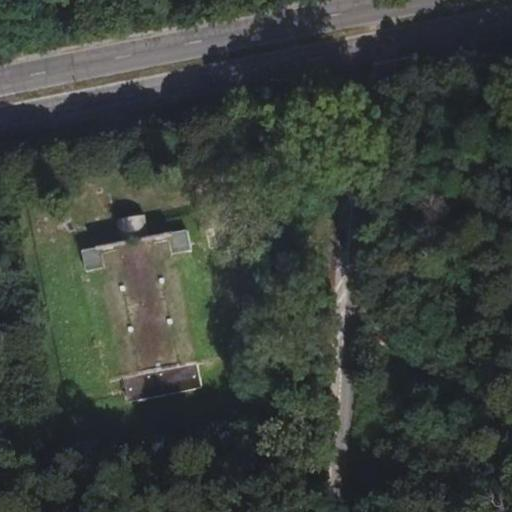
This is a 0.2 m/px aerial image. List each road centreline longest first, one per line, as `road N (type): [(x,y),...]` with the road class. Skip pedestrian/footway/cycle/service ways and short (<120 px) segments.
road 1 (unclassified): [(342,511),(371,49)]
road 2 (primary): [(412,0),(0,80)]
road 3 (primary): [(0,123),(371,49)]
road 4 (primary): [(371,49),(511,23)]
